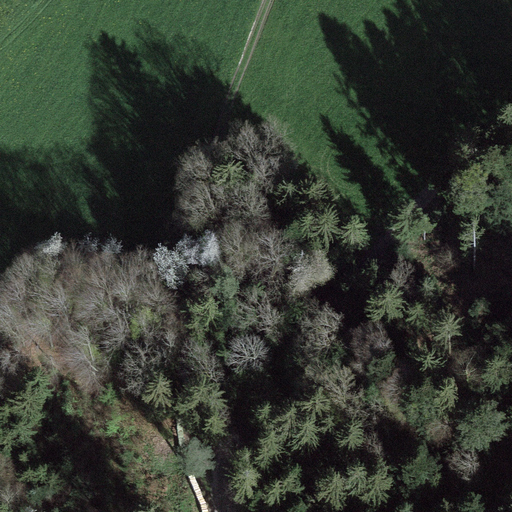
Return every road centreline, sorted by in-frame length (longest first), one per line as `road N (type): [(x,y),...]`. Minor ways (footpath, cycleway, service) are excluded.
road 1 (track): [(226,511),(222,466),(245,410),(395,233),(511,120)]
road 2 (track): [(230,447),(186,363),(185,263),(221,128),(269,0)]
